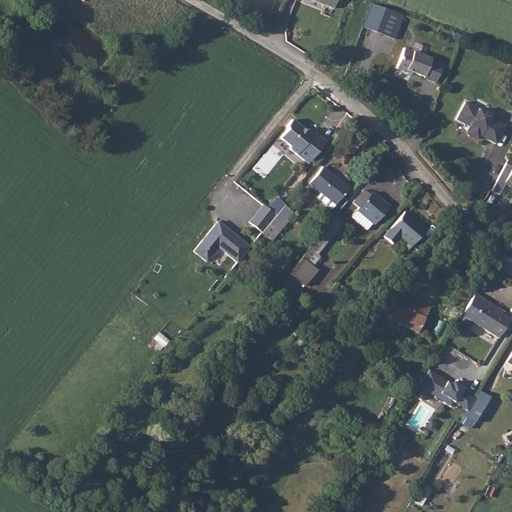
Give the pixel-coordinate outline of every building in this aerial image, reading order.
[(330,0),(328,7),(334,9),(337,0),(330,0)] [(361,27),(394,38),(402,14),(369,3),(361,27)] [(440,85),(447,68),(432,62),(433,58),(405,47),(396,68),(406,72),(407,70),(426,77),(425,79),(440,85)] [(482,142),(492,148),(501,130),(487,122),(486,119),(462,106),(453,123),(466,130),(463,134),(465,140),(471,143),(477,142),(478,138),(481,140),(482,142)] [(305,129),(290,117),(285,124),(285,128),(278,136),(288,143),(288,147),(303,158),(309,151),(312,154),(324,139),(308,126),(305,129)] [(306,161),(312,154),(309,151),(303,158),(306,161)] [(503,193),(508,181),(511,182),(511,165),(504,162),(493,181),(491,188),(503,193)] [(318,191),(333,203),(345,188),(320,169),(308,184),(318,191)] [(329,207),(333,203),(318,191),(314,196),(329,207)] [(359,208),(369,195),(364,191),(354,203),(359,208)] [(371,193),(369,195),(359,208),(357,210),(374,224),(389,207),(371,193)] [(260,230),(264,225),(274,213),(262,203),(248,220),(260,230)] [(290,215),(279,207),(274,213),(264,225),(275,234),(290,215)] [(373,223),(357,210),(351,217),(367,230),(373,223)] [(400,236),(412,245),(426,228),(404,211),(384,235),(394,244),(400,236)] [(342,222),(333,215),(317,237),(325,243),(342,222)] [(236,261),(249,245),(216,219),(192,249),(205,260),(217,245),(236,261)] [(382,292),(399,273),(391,267),(375,287),(382,292)] [(280,282),(292,289),(297,280),(285,273),(280,282)] [(462,312),(469,316),(482,296),(475,291),(462,312)] [(382,313),(394,321),(420,336),(425,327),(422,325),(432,308),(425,304),(420,311),(415,308),(417,305),(396,292),(382,313)] [(489,305),(492,300),(482,294),(482,296),(469,316),(498,334),(508,316),(501,311),(489,305)] [(503,307),(492,300),(489,305),(501,311),(503,307)] [(420,311),(425,304),(420,301),(417,305),(415,308),(420,311)] [(389,327),(394,321),(382,313),(378,320),(389,327)] [(163,346),(167,339),(156,333),(152,340),(163,346)] [(339,349),(346,354),(356,341),(349,336),(339,349)] [(466,409),(473,398),(460,390),(449,384),(426,370),(411,394),(411,395),(420,401),(425,392),(428,387),(446,397),(442,402),(450,407),(453,402),(466,409)] [(449,384),(460,390),(461,387),(451,381),(449,384)] [(446,397),(428,387),(425,392),(442,402),(446,397)] [(405,438),(398,434),(393,442),(400,446),(405,438)] [(400,446),(393,442),(388,451),(395,455),(400,446)] [(419,505),(430,489),(422,484),(412,500),(419,505)]
